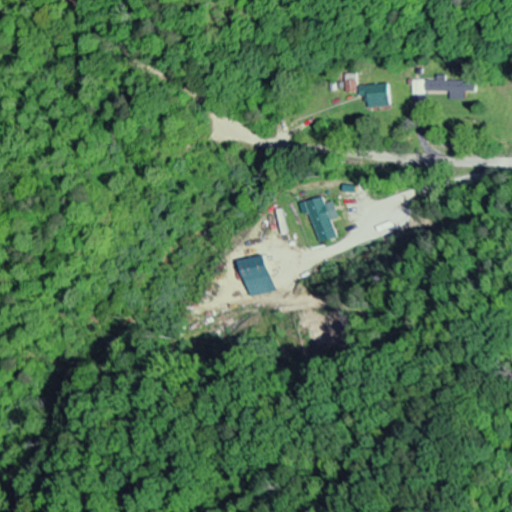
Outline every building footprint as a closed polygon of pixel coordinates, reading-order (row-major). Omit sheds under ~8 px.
[(448,81),(448,76),(438,76),(438,81),(414,81),(414,95),(453,96),(452,100),(466,100),(467,92),(477,92),(477,81),(448,81)] [(347,81),(348,93),(360,91),(358,79),(347,81)] [(392,85),(362,85),(362,97),(371,96),(371,108),(392,107),(392,85)] [(308,203),(311,215),(317,214),(324,243),(342,239),(338,221),(346,219),(341,202),(333,204),(331,198),(308,203)] [(279,293),(273,257),(248,261),(253,297),(279,293)]
